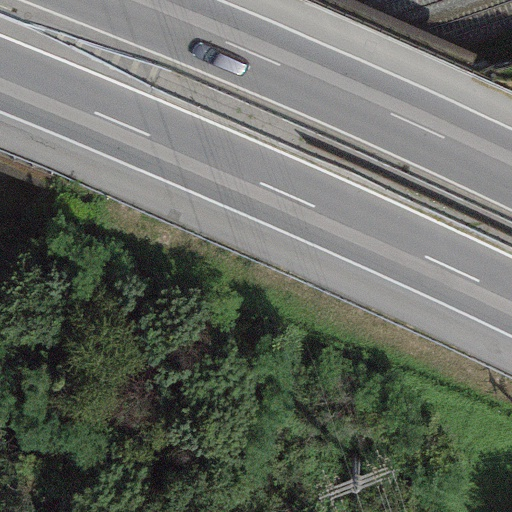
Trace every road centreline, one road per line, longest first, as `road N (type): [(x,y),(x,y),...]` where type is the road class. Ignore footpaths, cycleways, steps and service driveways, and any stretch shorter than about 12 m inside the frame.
road 1 (motorway): [(0,78),(511,302)]
road 2 (motorway): [(511,171),(121,0)]
